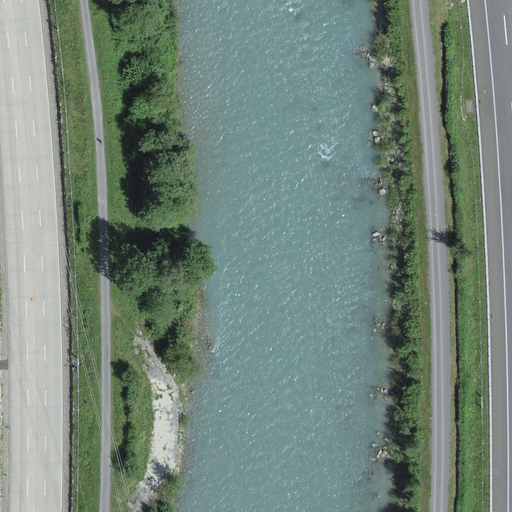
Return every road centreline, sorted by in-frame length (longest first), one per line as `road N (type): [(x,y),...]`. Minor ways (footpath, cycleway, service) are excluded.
road 1 (track): [(416,0),(436,275),(442,511)]
road 2 (motorway): [(500,0),(511,125)]
